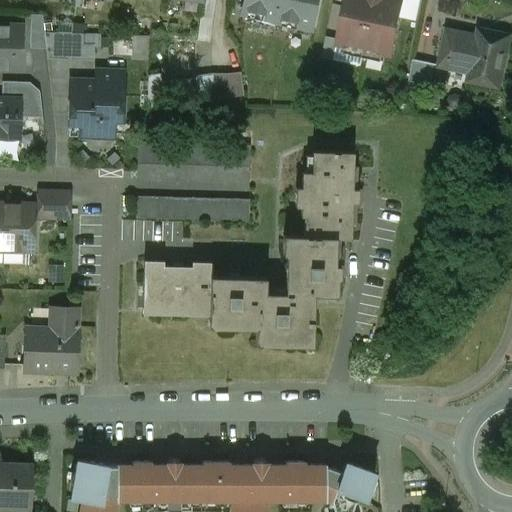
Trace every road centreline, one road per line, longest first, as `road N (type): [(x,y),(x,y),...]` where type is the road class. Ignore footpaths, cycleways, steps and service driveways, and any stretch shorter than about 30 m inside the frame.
road 1 (residential): [(469,435),(332,407),(0,413)]
road 2 (residential): [(110,310),(114,177),(0,173)]
